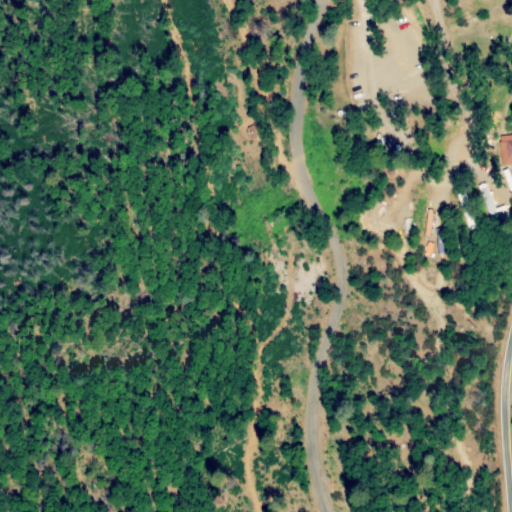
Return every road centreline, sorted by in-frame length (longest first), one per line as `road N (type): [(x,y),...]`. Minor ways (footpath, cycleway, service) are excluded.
road 1 (tertiary): [(323,511),(309,398),(340,276),(329,232),(297,175),(294,74),(323,0)]
road 2 (tertiary): [(511,493),(511,353)]
